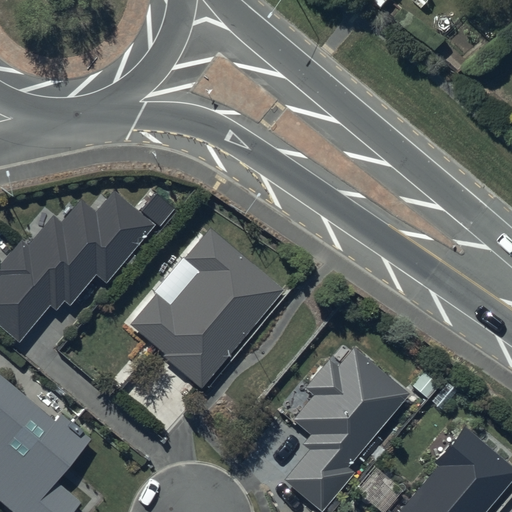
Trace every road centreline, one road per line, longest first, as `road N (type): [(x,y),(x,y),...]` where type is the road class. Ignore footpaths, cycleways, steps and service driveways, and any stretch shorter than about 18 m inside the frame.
road 1 (secondary): [(511,323),(257,149),(111,98)]
road 2 (secondary): [(210,0),(511,265)]
road 3 (secondary): [(181,0),(158,59),(111,98)]
